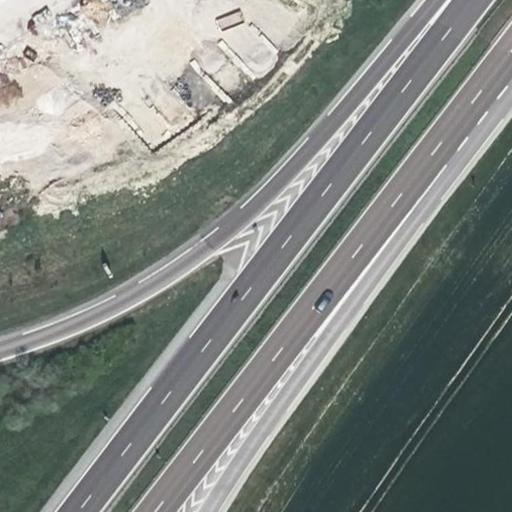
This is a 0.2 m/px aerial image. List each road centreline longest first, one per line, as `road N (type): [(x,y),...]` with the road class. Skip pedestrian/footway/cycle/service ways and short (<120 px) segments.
road 1 (trunk): [(473,0),(77,511)]
road 2 (trunk): [(153,511),(511,48)]
road 3 (trunk): [(431,0),(271,185),(191,256),(106,307),(0,348)]
road 4 (trunk): [(202,511),(480,134),(511,56)]
